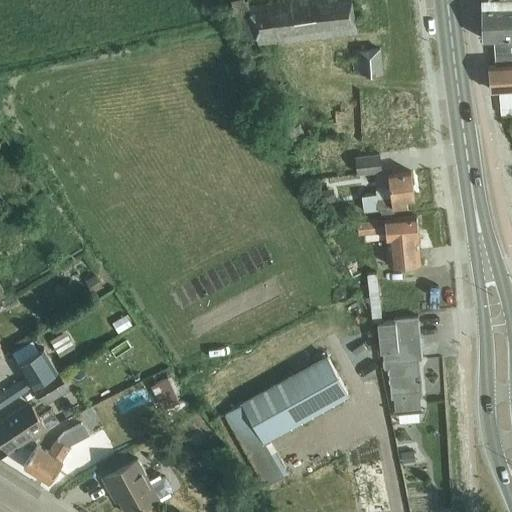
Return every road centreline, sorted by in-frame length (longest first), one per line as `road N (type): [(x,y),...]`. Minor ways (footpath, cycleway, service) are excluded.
road 1 (primary): [(478,273),(487,427),(511,499)]
road 2 (primary): [(446,0),(475,216)]
